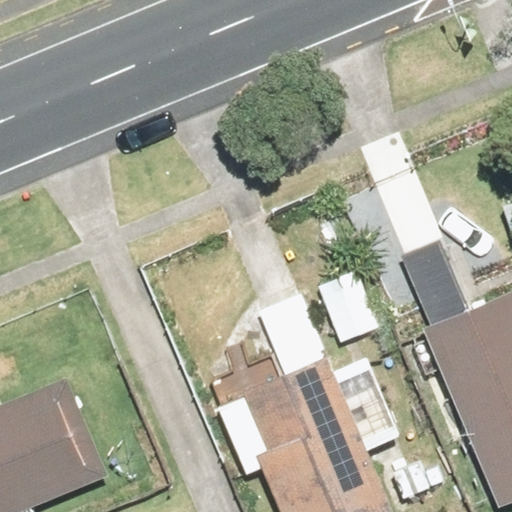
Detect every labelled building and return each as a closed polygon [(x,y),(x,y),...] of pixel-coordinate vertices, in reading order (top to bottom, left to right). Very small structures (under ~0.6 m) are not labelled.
[(186,268),(153,282),(185,358),(218,344),(186,268)] [(361,270),(323,285),(347,342),(384,327),(361,270)] [(511,290),(427,326),(501,504),(511,499),(511,290)] [(395,511),(335,358),(240,396),(285,511),(395,511)] [(0,403),(0,511),(5,511),(109,471),(70,376),(0,403)]
